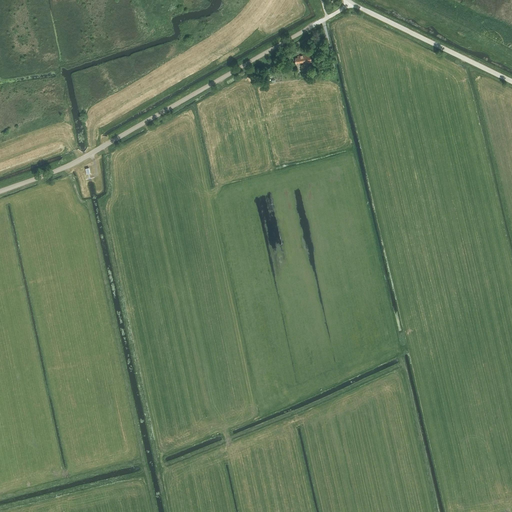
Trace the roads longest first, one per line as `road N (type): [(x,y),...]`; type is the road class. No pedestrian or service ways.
road 1 (unclassified): [(0,191),(79,160),(351,3)]
road 2 (tertiary): [(511,81),(351,3)]
